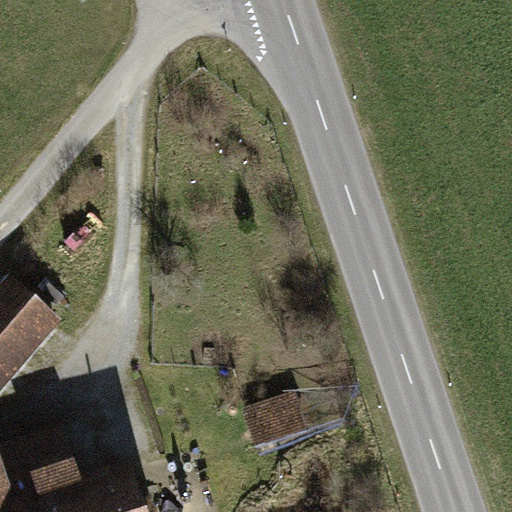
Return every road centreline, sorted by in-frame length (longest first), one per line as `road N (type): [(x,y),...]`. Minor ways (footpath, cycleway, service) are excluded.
road 1 (tertiary): [(287,0),(456,511)]
road 2 (track): [(134,68),(116,374),(101,399),(0,427)]
